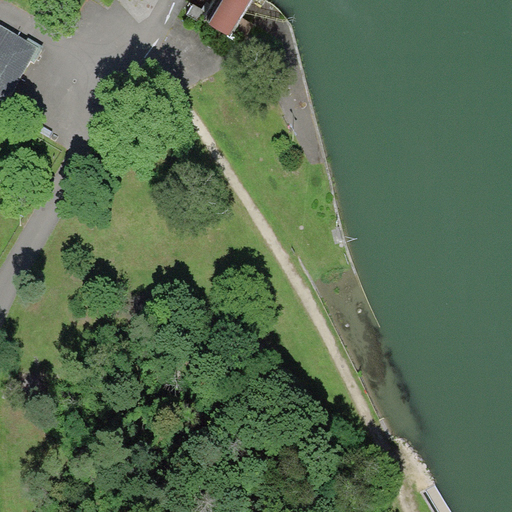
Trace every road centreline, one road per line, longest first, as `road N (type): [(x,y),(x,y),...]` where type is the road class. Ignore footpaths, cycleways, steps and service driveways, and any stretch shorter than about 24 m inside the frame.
road 1 (track): [(145,47),(263,222),(387,450)]
road 2 (unclassified): [(0,315),(63,183)]
